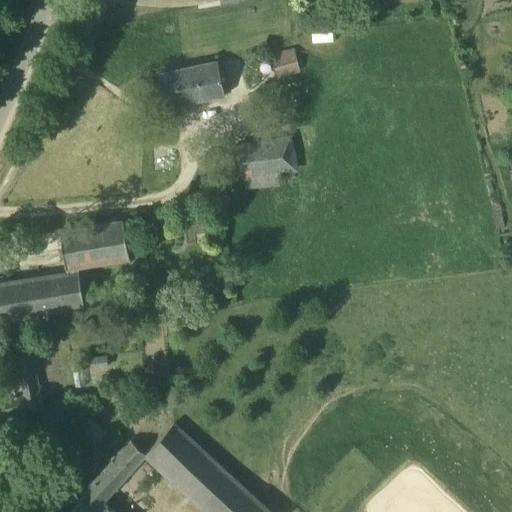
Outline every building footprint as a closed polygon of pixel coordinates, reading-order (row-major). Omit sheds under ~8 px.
[(278,52),(271,54),(278,78),(281,78),(288,76),(300,72),(294,48),(293,48),(278,52)] [(225,95),(219,61),(159,74),(166,108),(225,95)] [(245,192),(279,187),(277,175),(298,172),(295,151),(308,149),(306,134),(234,144),(239,180),(243,179),(245,192)] [(130,259),(124,221),(98,225),(60,231),(67,275),(0,285),(0,319),(85,306),(78,267),(130,259)] [(31,353),(14,357),(18,381),(7,382),(9,395),(0,396),(0,416),(0,419),(45,409),(41,389),(39,389),(31,353)] [(90,370),(108,368),(107,355),(89,357),(90,370)] [(145,453),(144,455),(206,511),(270,511),(174,423),(173,423),(145,453)] [(144,455),(145,453),(132,441),(108,466),(65,511),(113,511),(101,501),(144,455)]
